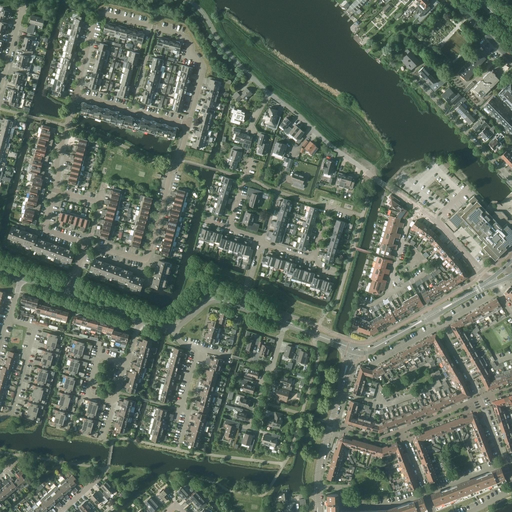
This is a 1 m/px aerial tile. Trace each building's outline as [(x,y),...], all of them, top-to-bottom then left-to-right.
[(356,0),(349,7),(354,12),(366,0),(356,0)] [(423,0),(418,6),(415,8),(415,9),(417,7),(422,12),(424,14),(430,9),(430,8),(430,7),(428,6),(427,7),(426,6),(430,3),(427,0),(423,0)] [(386,13),(391,7),(390,6),(391,6),(390,4),(389,5),(388,4),(383,10),(386,13)] [(0,12),(0,18),(3,19),(4,16),(10,18),(11,13),(10,13),(10,12),(11,10),(2,8),(1,13),(0,12)] [(399,12),(393,17),(396,20),(402,14),(400,11),(399,12)] [(29,23),(28,26),(29,26),(29,28),(33,29),(34,24),(39,25),(38,29),(42,30),(43,26),(44,19),(31,16),(30,22),(29,22),(29,23)] [(74,18),(73,24),(82,26),(82,23),(85,24),(87,18),(79,16),(78,16),(77,16),(76,17),(75,17),(75,18),(74,18)] [(2,22),(3,19),(0,18),(0,27),(6,29),(6,28),(7,29),(9,24),(2,22)] [(109,32),(112,24),(108,23),(108,24),(106,24),(103,34),(105,34),(106,32),(109,32)] [(81,30),(82,26),(73,24),(71,30),(83,33),(84,30),(81,30)] [(120,38),(123,27),(119,26),(119,27),(117,27),(114,37),(120,38)] [(125,40),(128,30),(128,28),(123,27),(120,38),(125,40)] [(131,38),(134,30),(130,29),(130,30),(128,30),(125,40),(127,40),(128,37),(131,38)] [(139,31),(139,32),(139,33),(136,43),(142,44),(145,34),(143,34),(143,32),(139,31)] [(37,37),(31,35),(29,35),(28,38),(25,37),(24,43),(33,46),(35,40),(36,41),(37,37)] [(78,41),(79,37),(70,35),(68,41),(80,44),(81,41),(78,41)] [(159,38),(156,48),(159,49),(162,50),(163,47),(165,38),(161,37),(161,38),(159,38)] [(174,50),(176,41),(172,40),(172,41),(170,41),(167,51),(170,52),(170,49),(174,50)] [(33,46),(24,43),(22,49),(27,50),(26,53),(32,55),(33,51),(32,51),(33,46)] [(75,52),(76,48),(67,46),(65,52),(66,52),(65,55),(76,58),(78,52),(75,52)] [(419,62),(413,55),(415,53),(410,47),(405,51),(408,54),(402,59),(408,65),(407,66),(411,70),(419,62)] [(109,52),(106,51),(99,49),(97,54),(107,57),(109,52)] [(138,59),(139,54),(130,51),(128,57),(138,59)] [(486,59),(477,51),(457,73),(467,81),(469,79),(469,78),(486,59)] [(18,57),(17,60),(29,63),(31,64),(32,58),(31,58),(32,55),(26,53),(25,56),(20,55),(20,57),(18,57)] [(107,57),(97,54),(96,60),(106,63),(107,57)] [(75,63),(76,58),(65,55),(64,58),(62,63),(71,66),(72,62),(75,63)] [(136,65),(138,59),(128,57),(127,62),(129,63),(134,64),(134,65),(136,65)] [(154,57),(152,63),(163,66),(163,64),(163,63),(163,60),(161,59),(154,57)] [(17,60),(16,63),(18,64),(17,66),(21,67),(20,70),(21,70),(28,72),(29,72),(30,69),(31,64),(29,63),(17,60)] [(106,63),(96,60),(94,65),(102,67),(105,68),(106,63)] [(70,69),(71,66),(62,63),(61,69),(72,72),(73,70),(70,69)] [(191,74),(193,68),(183,65),(181,71),(191,74)] [(423,67),(418,72),(426,80),(429,78),(427,76),(429,74),(423,67)] [(153,69),(153,70),(151,75),(161,77),(162,71),(160,71),(158,70),(158,71),(153,69)] [(14,74),(13,77),(27,81),(28,75),(29,72),(28,72),(21,70),(21,73),(16,72),(14,72),(14,74)] [(491,88),(499,80),(495,75),(494,75),(493,73),(494,72),(494,71),(493,71),(494,71),(493,70),(491,71),(490,71),(484,77),(483,77),(483,78),(483,79),(483,80),(484,80),(484,81),(484,82),(483,81),(482,81),(480,81),(477,84),(477,85),(474,88),(480,95),(479,96),(481,97),(482,97),(483,96),(483,97),(484,97),(485,97),(486,97),(487,96),(492,91),(490,89),(490,88),(491,88)] [(103,74),(100,73),(93,71),(91,76),(102,79),(103,74)] [(190,79),(191,74),(181,71),(180,76),(190,79)] [(67,80),(68,77),(59,74),(58,80),(69,83),(70,81),(67,80)] [(435,80),(429,74),(427,76),(429,78),(426,80),(431,85),(435,80)] [(161,77),(151,75),(150,80),(159,83),(161,77)] [(102,79),(91,76),(90,82),(100,85),(102,79)] [(188,85),(190,79),(180,76),(178,82),(188,85)] [(27,81),(13,77),(12,81),(13,81),(13,83),(17,85),(17,88),(23,89),(24,90),(27,81)] [(446,81),(446,80),(443,77),(438,83),(441,86),(446,81)] [(55,79),(53,85),(65,88),(66,84),(72,86),(72,84),(69,83),(58,80),(55,79)] [(211,86),(210,89),(219,91),(221,85),(220,85),(221,82),(210,79),(208,85),(211,86)] [(159,83),(150,80),(148,86),(158,88),(159,83)] [(498,93),(511,107),(511,82),(510,81),(505,87),(504,86),(502,88),(503,88),(503,89),(498,93)] [(100,85),(90,82),(88,88),(96,90),(95,91),(98,91),(100,85)] [(187,90),(188,85),(178,82),(177,87),(187,90)] [(463,90),(466,92),(474,84),(472,82),(463,90)] [(53,85),(52,90),(53,90),(52,94),(66,97),(67,92),(64,91),(65,88),(53,85)] [(148,86),(147,91),(152,93),(155,94),(157,94),(158,88),(148,86)] [(185,96),(187,90),(177,87),(175,93),(178,94),(185,96)] [(24,90),(23,89),(17,88),(16,91),(11,89),(10,92),(9,91),(8,95),(22,99),(24,90)] [(237,92),(233,96),(238,101),(242,97),(245,101),(252,93),(247,88),(240,95),(237,92)] [(454,104),(462,97),(458,94),(456,96),(452,92),(450,89),(449,88),(442,95),(443,96),(443,97),(444,99),(446,99),(449,103),(451,101),(454,104)] [(127,98),(129,92),(120,90),(119,92),(118,91),(117,96),(120,97),(120,96),(127,98)] [(147,91),(145,90),(143,96),(154,99),(155,94),(152,93),(147,91)] [(218,97),(206,94),(205,96),(208,97),(207,100),(216,102),(218,97)] [(22,99),(8,95),(7,98),(9,99),(8,101),(11,102),(11,105),(20,107),(22,99)] [(143,96),(142,102),(149,104),(149,105),(151,106),(153,99),(143,96)] [(459,101),(453,107),(455,109),(464,118),(470,113),(466,109),(467,107),(463,103),(466,100),(464,97),(459,101)] [(182,107),(184,101),(176,99),(174,99),(172,104),(175,105),(182,107)] [(511,122),(490,100),(491,100),(490,99),(491,99),(483,106),(484,106),(511,134),(511,122)] [(215,108),(216,102),(207,100),(207,103),(204,102),(202,108),(210,110),(210,107),(215,108)] [(87,115),(89,105),(88,104),(87,104),(87,103),(86,103),(85,103),(85,102),(84,102),(83,102),(82,102),(82,103),(81,103),(81,104),(81,105),(82,105),(82,106),(83,106),(81,114),(87,115)] [(92,117),(95,106),(96,105),(95,105),(94,105),(93,105),(92,105),(89,105),(87,115),(92,117)] [(98,119),(101,108),(99,107),(98,106),(97,106),(96,105),(95,106),(92,117),(98,119)] [(104,120),(107,109),(107,108),(106,108),(105,108),(104,108),(103,108),(101,108),(98,119),(104,120)] [(110,122),(113,111),(111,110),(110,110),(109,109),(108,109),(108,108),(107,108),(107,109),(104,120),(110,122)] [(215,111),(210,110),(202,108),(201,113),(204,114),(203,117),(212,119),(213,114),(214,114),(215,111)] [(245,115),(244,115),(245,111),(235,108),(233,113),(235,113),(234,116),(235,117),(234,119),(232,122),(240,124),(240,122),(244,122),(245,117),(244,117),(245,115)] [(266,112),(264,119),(267,119),(266,122),(273,124),(272,128),(276,129),(279,120),(276,118),(277,115),(276,115),(277,111),(269,108),(267,113),(266,112)] [(470,113),(464,118),(469,124),(475,118),(472,115),(477,110),(475,108),(473,110),(470,113)] [(116,123),(119,113),(119,112),(118,111),(117,111),(116,111),(115,112),(113,111),(110,122),(116,123)] [(122,125),(124,115),(122,115),(121,114),(120,113),(119,113),(116,123),(122,125)] [(128,126),(130,117),(130,116),(129,116),(128,116),(127,116),(126,116),(124,115),(122,125),(128,126)] [(479,120),(473,127),(474,129),(476,130),(477,131),(482,125),(484,127),(487,124),(485,121),(487,119),(483,115),(478,119),(479,120)] [(133,128),(136,118),(134,118),(133,117),(132,117),(131,116),(130,116),(130,117),(128,126),(133,128)] [(283,130),(285,132),(290,127),(287,125),(291,121),(286,117),(280,125),(284,129),(283,130)] [(139,129),(142,119),(141,119),(140,119),(139,119),(138,119),(136,118),(133,128),(139,129)] [(145,131),(148,120),(146,120),(145,119),(144,119),(143,118),(142,118),(142,119),(139,129),(145,131)] [(2,122),(1,126),(11,128),(14,129),(16,124),(17,121),(13,120),(13,121),(5,119),(4,123),(2,122)] [(151,133),(154,122),(154,121),(153,121),(152,121),(151,121),(150,121),(148,120),(145,131),(151,133)] [(157,134),(160,124),(157,123),(157,122),(156,122),(155,121),(154,121),(154,122),(151,133),(157,134)] [(210,125),(198,122),(198,124),(201,125),(200,128),(209,130),(210,125)] [(163,136),(165,125),(166,124),(165,124),(164,124),(163,124),(162,124),(160,124),(157,134),(163,136)] [(168,137),(171,127),(169,126),(168,126),(168,125),(167,125),(167,124),(166,124),(165,125),(163,136),(168,137)] [(482,137),(488,131),(491,128),(488,124),(484,127),(485,128),(479,134),(482,137)] [(42,129),(41,133),(50,136),(51,131),(55,132),(56,129),(41,125),(40,128),(42,129)] [(292,129),(290,127),(285,132),(288,134),(289,133),(293,136),(300,128),(295,125),(292,129)] [(14,129),(11,128),(1,126),(0,129),(2,130),(1,133),(12,136),(14,129)] [(485,141),(492,135),(492,136),(493,135),(493,134),(494,133),(494,132),(493,131),(493,130),(495,128),(493,126),(491,128),(488,131),(482,137),(485,141)] [(178,127),(177,127),(176,127),(175,127),(174,127),(173,127),(171,127),(168,137),(174,139),(176,131),(177,131),(178,131),(179,130),(179,129),(179,128),(178,128),(178,127)] [(234,128),(233,133),(236,134),(234,140),(239,141),(239,142),(243,143),(243,142),(243,143),(242,146),(249,148),(250,145),(253,136),(240,133),(241,130),(234,128)] [(304,132),(300,128),(293,136),(298,140),(297,141),(299,143),(303,138),(301,136),(304,132)] [(494,149),(497,147),(498,147),(497,147),(500,150),(503,146),(501,144),(501,143),(499,142),(504,136),(499,131),(494,136),(496,138),(493,141),(492,140),(490,142),(491,143),(489,144),(492,147),(493,149),(494,149)] [(12,139),(12,136),(1,133),(0,137),(0,140),(8,143),(9,138),(12,139)] [(49,140),(50,136),(41,133),(40,137),(38,137),(37,141),(52,145),(53,141),(49,140)] [(210,137),(207,136),(195,133),(195,135),(198,136),(197,139),(206,141),(208,142),(210,137)] [(269,145),(265,144),(267,135),(261,134),(258,144),(261,145),(258,152),(266,154),(267,148),(268,148),(269,145)] [(79,141),(79,143),(88,146),(89,141),(78,138),(75,137),(75,139),(78,140),(79,141)] [(204,147),(206,141),(197,139),(196,142),(193,142),(192,147),(199,149),(200,146),(204,147)] [(10,144),(8,143),(0,140),(0,148),(9,151),(10,144)] [(51,148),(52,145),(37,141),(36,144),(38,145),(36,149),(46,152),(47,147),(51,148)] [(310,152),(313,154),(318,148),(315,146),(316,145),(315,145),(315,144),(313,143),(310,141),(305,148),(310,151),(310,152)] [(283,156),(287,145),(276,142),(273,152),(283,156)] [(242,152),(241,152),(242,148),(234,146),(233,150),(232,149),(229,159),(230,159),(229,164),(230,165),(229,168),(235,170),(238,159),(240,160),(242,152)] [(86,151),(73,147),(72,149),(75,150),(77,151),(76,153),(85,156),(86,151)] [(9,151),(0,148),(0,156),(4,157),(5,153),(8,153),(9,151)] [(44,156),(46,152),(36,149),(35,154),(34,153),(33,157),(48,161),(49,157),(44,156)] [(505,161),(511,154),(511,150),(510,153),(511,153),(510,154),(506,151),(501,156),(501,157),(503,159),(505,161)] [(47,164),(48,161),(33,157),(32,160),(31,160),(30,165),(32,165),(41,167),(43,163),(47,164)] [(75,158),(73,158),(70,157),(70,159),(74,160),(73,163),(83,166),(84,161),(75,158)] [(331,175),(333,170),(332,170),(335,162),(333,161),(329,159),(329,160),(327,160),(326,164),(324,163),(322,169),(325,170),(324,173),(331,175)] [(40,172),(41,167),(32,165),(31,169),(29,169),(28,173),(32,174),(33,174),(34,174),(43,176),(44,173),(40,172)] [(81,171),(67,167),(67,169),(71,170),(71,173),(80,175),(81,171)] [(293,185),(303,189),(304,185),(302,184),(305,176),(294,172),(291,181),(296,182),(295,186),(293,185)] [(338,186),(343,187),(347,175),(342,174),(339,173),(339,172),(335,183),(339,184),(338,186)] [(48,178),(43,176),(34,174),(33,174),(32,174),(30,181),(33,182),(42,185),(43,180),(47,181),(48,178)] [(352,177),(347,175),(343,187),(348,189),(349,187),(352,188),(356,177),(355,177),(355,178),(352,177)] [(236,180),(225,177),(223,176),(221,182),(224,182),(231,185),(232,182),(236,183),(236,180)] [(79,180),(65,177),(64,179),(69,180),(68,183),(75,185),(77,186),(79,180)] [(41,189),(42,185),(33,182),(32,187),(30,186),(29,190),(44,194),(45,190),(41,189)] [(231,187),(231,185),(224,182),(222,188),(233,191),(234,189),(231,187)] [(108,192),(111,193),(112,193),(121,195),(124,196),(125,192),(126,190),(125,189),(117,186),(116,188),(114,188),(113,191),(108,190),(108,192)] [(219,187),(218,192),(221,193),(228,195),(229,192),(233,193),(233,191),(222,188),(219,187)] [(175,194),(176,194),(186,197),(188,190),(184,188),(183,191),(178,189),(177,192),(172,191),(172,193),(175,194)] [(262,198),(263,192),(249,188),(247,194),(252,196),(249,206),(257,208),(260,197),(262,198)] [(43,197),(44,194),(29,190),(28,193),(30,194),(29,198),(38,200),(39,196),(43,197)] [(227,198),(228,195),(221,193),(219,198),(230,201),(231,199),(227,198)] [(141,195),(139,200),(142,201),(151,203),(153,198),(143,196),(141,195)] [(389,209),(392,210),(399,212),(403,207),(396,203),(398,200),(391,195),(389,198),(391,200),(389,203),(392,205),(389,209)] [(511,230),(510,229),(510,227),(510,225),(507,222),(507,221),(507,218),(507,217),(502,212),(502,211),(494,211),(494,215),(492,217),(479,203),(480,203),(474,196),(469,201),(471,203),(463,210),(461,208),(449,219),(445,223),(453,232),(458,228),(457,228),(465,221),(468,224),(467,225),(471,229),(472,228),(480,236),(479,237),(482,241),(483,240),(487,244),(483,248),(489,254),(488,255),(491,258),(492,257),(495,261),(499,257),(499,256),(505,250),(506,250),(506,249),(507,248),(508,248),(508,247),(509,247),(510,247),(510,245),(511,245),(511,244),(511,230)] [(37,205),(38,200),(29,198),(27,202),(26,202),(25,205),(40,209),(41,206),(37,205)] [(117,210),(119,205),(105,202),(104,204),(109,205),(108,208),(117,210)] [(224,208),(225,205),(217,203),(216,208),(227,212),(228,209),(224,208)] [(290,206),(278,203),(278,205),(281,206),(280,209),(288,211),(290,206)] [(39,213),(40,209),(25,205),(24,209),(26,209),(24,214),(34,216),(35,212),(39,213)] [(310,206),(309,212),(320,215),(321,213),(317,212),(318,209),(310,206)] [(227,212),(216,208),(213,207),(211,213),(222,216),(223,213),(226,214),(227,212)] [(409,212),(403,207),(399,212),(392,210),(391,216),(400,219),(403,215),(405,217),(409,212)] [(58,215),(58,217),(59,218),(58,220),(61,220),(60,225),(62,225),(66,212),(64,211),(64,209),(61,208),(61,209),(60,215),(58,215)] [(68,222),(71,213),(66,212),(62,225),(64,226),(65,222),(68,222)] [(259,225),(252,223),(255,214),(247,212),(244,223),(249,224),(248,225),(247,229),(257,232),(259,225)] [(83,226),(86,217),(86,215),(81,213),(81,216),(78,225),(83,226)] [(289,217),(287,217),(275,213),(275,216),(278,217),(277,219),(288,223),(289,217)] [(32,221),(34,216),(24,214),(23,218),(22,218),(21,222),(36,226),(36,222),(32,221)] [(399,222),(400,219),(391,216),(389,215),(388,221),(403,225),(404,223),(399,222)] [(314,222),(315,219),(307,217),(306,222),(317,226),(318,223),(314,222)] [(182,222),(179,221),(170,219),(168,224),(178,226),(181,227),(182,222)] [(273,221),(272,224),(286,228),(288,223),(277,219),(276,222),(273,221)] [(413,230),(415,231),(421,223),(416,220),(414,223),(411,227),(414,229),(413,230)] [(402,228),(403,225),(388,221),(386,226),(397,230),(398,226),(402,228)] [(425,226),(421,223),(415,231),(416,232),(417,231),(420,233),(425,226)] [(286,228),(272,224),(271,226),(275,227),(274,230),(285,233),(286,228)] [(341,233),(343,228),(332,224),(331,227),(334,228),(334,230),(341,233)] [(18,226),(16,225),(15,228),(12,227),(8,238),(33,247),(32,249),(71,263),(75,252),(37,238),(38,236),(25,231),(26,229),(20,227),(20,230),(17,229),(18,226)] [(144,231),(144,228),(135,226),(134,231),(148,234),(148,232),(144,231)] [(204,241),(209,227),(206,226),(205,229),(202,228),(199,240),(204,241)] [(396,233),(397,230),(386,226),(385,232),(400,236),(400,234),(396,233)] [(429,229),(425,226),(420,233),(422,235),(422,236),(423,237),(429,229)] [(209,243),(212,231),(210,231),(211,227),(209,227),(204,241),(209,243)] [(311,232),(312,230),(304,227),(303,233),(314,236),(314,233),(311,232)] [(215,241),(218,229),(216,229),(215,232),(212,231),(209,243),(214,244),(215,241)] [(434,233),(429,229),(423,237),(425,238),(425,237),(428,239),(434,233)] [(285,233),(274,230),(273,232),(270,231),(269,234),(283,238),(285,233)] [(399,239),(400,236),(385,232),(383,237),(394,240),(395,237),(399,239)] [(438,237),(434,233),(428,239),(430,242),(430,243),(431,244),(438,237)] [(283,238),(269,234),(268,236),(272,237),(271,240),(276,242),(282,243),(283,238)] [(223,248),(227,236),(225,235),(224,239),(221,238),(220,243),(219,243),(218,246),(223,248)] [(340,238),(329,235),(328,237),(331,238),(331,241),(338,243),(340,238)] [(393,244),(394,240),(383,237),(381,243),(397,247),(397,245),(393,244)] [(442,241),(438,237),(431,244),(432,245),(433,245),(435,247),(442,241)] [(233,251),(237,239),(234,238),(233,242),(231,241),(228,249),(233,251)] [(308,243),(309,240),(301,238),(299,243),(311,246),(311,244),(308,243)] [(243,254),(247,242),(244,241),(243,245),(241,244),(238,252),(243,254)] [(445,245),(442,241),(435,247),(437,250),(436,250),(437,252),(445,245)] [(249,243),(247,242),(243,254),(242,257),(250,259),(253,250),(250,249),(251,247),(248,246),(249,243)] [(311,246),(299,243),(297,242),(295,247),(306,251),(306,248),(310,249),(311,246)] [(396,250),(397,247),(381,243),(380,248),(390,251),(391,248),(396,250)] [(335,253),(337,248),(326,245),(325,247),(328,248),(327,251),(335,253)] [(437,252),(435,253),(435,254),(438,257),(439,257),(441,255),(442,255),(448,249),(445,245),(437,252)] [(389,255),(390,251),(380,248),(378,254),(393,258),(394,256),(389,255)] [(442,255),(441,255),(443,258),(444,259),(452,253),(448,249),(442,255)] [(269,265),(273,253),(270,252),(269,256),(266,255),(266,257),(263,256),(261,263),(269,265)] [(455,256),(452,253),(444,259),(445,261),(446,260),(448,262),(455,256)] [(279,268),(282,256),(280,255),(279,259),(276,258),(274,266),(279,268)] [(332,264),(334,259),(322,255),(322,258),(325,259),(324,262),(332,264)] [(392,263),(392,261),(377,256),(376,262),(386,265),(387,262),(392,263)] [(458,260),(455,256),(448,262),(451,265),(450,266),(451,267),(458,260)] [(288,274),(292,259),(290,258),(289,262),(286,261),(284,269),(283,272),(288,274)] [(133,273),(94,259),(90,270),(128,284),(127,286),(140,291),(144,279),(132,275),(133,273)] [(294,260),(292,259),(288,274),(292,275),(293,272),(295,268),(296,264),(293,263),(294,260)] [(170,263),(159,260),(151,287),(163,290),(170,263)] [(463,264),(465,266),(467,265),(466,262),(465,262),(464,260),(460,262),(458,260),(451,267),(452,268),(453,268),(455,270),(456,269),(457,269),(456,269),(461,265),(462,264),(463,264)] [(385,268),(386,265),(376,262),(374,267),(389,272),(390,270),(385,268)] [(462,268),(465,266),(463,264),(462,264),(461,265),(456,269),(457,269),(456,269),(460,275),(465,276),(466,275),(462,268)] [(296,280),(301,266),(298,265),(297,268),(295,268),(293,272),(292,275),(291,279),(296,280)] [(301,282),(305,271),(302,270),(303,266),(301,266),(296,280),(301,282)] [(388,274),(389,272),(374,267),(372,273),(383,276),(384,273),(388,274)] [(306,283),(311,269),(308,268),(307,271),(305,271),(301,282),(306,283)] [(313,269),(311,269),(306,283),(311,285),(312,282),(313,277),(314,277),(315,274),(312,273),(313,269)] [(382,279),(383,276),(372,273),(371,279),(373,279),(386,283),(387,281),(382,279)] [(315,289),(319,275),(317,274),(316,278),(314,277),(313,277),(312,282),(311,285),(310,287),(315,289)] [(465,277),(465,276),(460,275),(454,278),(457,283),(458,284),(457,285),(459,288),(461,286),(459,282),(465,278),(465,277)] [(454,278),(453,276),(451,277),(451,278),(449,279),(453,287),(457,285),(458,284),(457,283),(454,278)] [(325,292),(329,278),(327,277),(326,281),(323,280),(320,290),(325,292)] [(332,279),(331,279),(329,278),(325,292),(330,293),(333,283),(331,282),(332,279)] [(384,291),(386,283),(373,279),(369,292),(377,294),(379,289),(384,291)] [(453,287),(449,279),(446,281),(445,280),(444,281),(449,290),(453,287)] [(443,280),(439,282),(440,284),(444,292),(449,290),(444,281),(443,280)] [(444,292),(440,284),(437,286),(436,285),(435,286),(440,295),(444,292)] [(440,295),(435,286),(433,287),(434,288),(431,290),(435,297),(440,295)] [(425,289),(420,291),(422,295),(425,301),(426,303),(431,300),(426,291),(425,289)] [(435,297),(431,290),(428,291),(428,290),(426,291),(431,300),(435,297)] [(423,304),(422,303),(417,294),(412,297),(418,307),(423,304)] [(25,307),(28,296),(23,295),(20,306),(25,307)] [(30,309),(33,298),(28,296),(25,307),(30,309)] [(418,307),(412,297),(408,299),(414,310),(418,307)] [(39,299),(33,298),(30,309),(36,310),(36,308),(37,304),(38,304),(39,299)] [(502,308),(496,298),(492,301),(498,311),(502,308)] [(414,310),(408,299),(404,302),(405,304),(410,312),(414,310)] [(498,311),(492,301),(487,304),(493,313),(498,311)] [(410,312),(405,304),(403,304),(404,305),(401,307),(405,315),(410,312)] [(493,313),(487,304),(483,306),(489,316),(493,313)] [(489,316),(483,306),(479,309),(484,319),(489,316)] [(405,315),(401,307),(398,309),(397,308),(396,309),(401,317),(405,315)] [(401,317),(396,309),(394,309),(395,310),(392,312),(396,320),(401,317)] [(484,319),(479,309),(474,311),(479,319),(480,321),(484,319)] [(232,314),(229,313),(220,311),(219,314),(218,313),(217,316),(227,319),(230,320),(232,314)] [(479,319),(474,311),(470,314),(475,322),(476,321),(479,319)] [(396,320),(392,312),(389,314),(388,313),(387,314),(392,323),(396,320)] [(392,323),(387,314),(385,315),(386,316),(383,317),(387,325),(392,323)] [(475,322),(470,314),(465,316),(470,324),(473,322),(473,323),(475,322)] [(74,316),(72,323),(81,325),(83,317),(78,315),(77,317),(74,316)] [(387,325),(383,317),(381,315),(377,317),(378,319),(383,328),(387,325)] [(226,324),(227,319),(217,316),(216,318),(218,319),(217,321),(217,322),(220,322),(220,323),(226,324)] [(356,316),(352,328),(357,330),(361,319),(361,318),(359,317),(356,316)] [(470,324),(465,316),(461,319),(464,324),(466,327),(467,326),(470,324)] [(383,328),(378,319),(377,317),(372,320),(378,330),(383,328)] [(96,332),(99,321),(94,319),(91,328),(91,330),(96,332)] [(362,332),(365,323),(366,320),(361,319),(357,330),(362,332)] [(464,324),(461,319),(459,320),(458,319),(454,321),(455,322),(450,325),(459,327),(462,325),(464,324)] [(370,335),(369,324),(369,322),(366,320),(365,323),(362,332),(370,335)] [(370,335),(378,330),(372,320),(369,322),(369,324),(370,335)] [(102,331),(104,322),(99,321),(96,332),(101,333),(102,331)] [(113,330),(115,325),(109,324),(107,332),(106,335),(111,336),(113,330)] [(217,333),(219,328),(208,325),(208,327),(209,328),(209,330),(217,333)] [(461,330),(459,327),(450,325),(453,330),(452,331),(454,334),(455,333),(456,335),(461,333),(461,332),(460,331),(461,330)] [(115,342),(118,331),(113,330),(111,336),(110,341),(115,342)] [(459,340),(467,336),(465,333),(466,332),(465,330),(461,332),(461,333),(456,335),(459,340)] [(52,342),(54,335),(42,331),(41,335),(48,337),(47,341),(52,342)] [(121,344),(124,333),(118,331),(115,342),(121,344)] [(129,334),(124,333),(121,344),(126,345),(129,334)] [(434,342),(436,333),(433,335),(432,333),(427,337),(427,338),(425,339),(428,344),(430,343),(430,344),(434,342)] [(438,336),(436,333),(434,342),(435,345),(436,345),(437,347),(442,344),(441,342),(442,341),(439,335),(438,336)] [(253,351),(255,344),(257,345),(260,336),(255,334),(253,341),(249,339),(246,349),(253,351)] [(63,337),(56,335),(54,335),(52,342),(57,343),(58,338),(62,339),(63,337)] [(219,339),(216,338),(205,335),(205,337),(207,338),(206,341),(217,344),(219,339)] [(467,336),(459,340),(462,344),(471,339),(468,335),(467,336)] [(428,344),(425,339),(421,342),(425,350),(426,352),(429,350),(430,351),(432,350),(428,344)] [(471,339),(462,344),(464,349),(472,344),(474,343),(472,341),(473,340),(472,339),(471,339)] [(79,349),(81,342),(72,340),(71,342),(76,343),(74,348),(79,349)] [(50,349),(52,342),(47,341),(46,344),(39,342),(38,346),(50,349)] [(258,347),(261,348),(261,347),(262,347),(260,355),(267,357),(270,347),(263,345),(262,345),(261,345),(262,342),(259,341),(258,347)] [(55,348),(57,343),(52,342),(50,349),(59,351),(59,349),(55,348)] [(84,347),(91,349),(92,345),(81,342),(79,349),(83,351),(84,347)] [(425,350),(421,342),(417,345),(421,353),(423,352),(422,351),(425,350)] [(149,352),(151,347),(137,343),(137,345),(141,347),(141,350),(149,352)] [(445,348),(442,344),(437,347),(434,348),(436,351),(435,352),(436,353),(445,348)] [(467,353),(475,348),(474,347),(473,347),(472,344),(464,349),(467,353)] [(287,345),(284,356),(294,359),(296,354),(293,353),(295,348),(287,345)] [(421,353),(417,345),(412,347),(418,357),(422,354),(421,353)] [(174,347),(173,353),(186,357),(187,354),(182,353),(183,350),(174,347)] [(418,357),(412,347),(408,350),(413,358),(413,360),(418,357)] [(77,357),(79,349),(74,348),(73,353),(69,352),(68,354),(69,354),(77,357)] [(298,361),(301,362),(301,364),(305,365),(305,363),(306,363),(309,354),(301,351),(301,349),(298,348),(297,354),(299,355),(298,361)] [(447,353),(445,348),(436,353),(437,355),(438,354),(439,357),(447,353)] [(469,358),(477,353),(475,350),(476,350),(475,348),(467,353),(469,358)] [(47,359),(49,352),(38,349),(37,352),(44,354),(43,358),(47,359)] [(82,354),(83,351),(79,349),(77,357),(88,360),(89,356),(82,354)] [(413,358),(408,350),(403,352),(408,360),(411,358),(411,359),(413,358)] [(4,359),(4,361),(15,364),(17,354),(9,351),(7,360),(4,359)] [(58,354),(49,352),(47,359),(52,360),(53,356),(57,357),(58,354)] [(408,360),(403,352),(399,355),(404,363),(405,362),(408,360)] [(450,357),(447,353),(439,357),(441,360),(440,360),(441,362),(450,357)] [(472,362),(480,357),(479,356),(477,353),(469,358),(472,362)] [(146,362),(148,357),(134,354),(134,356),(138,357),(138,360),(146,362)] [(405,365),(404,363),(399,355),(394,357),(400,367),(405,365)] [(474,367),(482,362),(485,361),(482,356),(480,357),(472,362),(474,367)] [(74,367),(76,359),(67,357),(67,359),(71,361),(69,365),(74,367)] [(400,367),(394,357),(390,360),(395,368),(396,370),(400,367)] [(452,362),(450,357),(441,362),(443,367),(444,366),(452,362)] [(45,366),(47,359),(43,358),(42,362),(35,360),(34,363),(45,366)] [(179,363),(180,361),(172,358),(170,363),(183,367),(184,365),(179,363)] [(50,365),(52,360),(47,359),(45,366),(54,369),(55,366),(50,365)] [(80,364),(87,366),(88,363),(76,359),(74,367),(79,368),(80,364)] [(395,368),(390,360),(386,362),(390,370),(393,369),(395,368)] [(15,364),(4,361),(3,363),(5,364),(5,367),(4,367),(11,369),(13,370),(15,364)] [(477,371),(485,366),(487,365),(485,361),(482,362),(474,367),(477,371)] [(221,365),(211,362),(210,365),(212,365),(211,368),(219,370),(223,371),(223,369),(221,368),(221,365)] [(386,362),(381,365),(386,373),(387,375),(391,372),(390,370),(386,362)] [(455,366),(452,362),(444,366),(446,371),(455,366)] [(145,368),(132,364),(131,366),(136,368),(135,370),(141,372),(143,373),(145,368)] [(72,374),(74,367),(69,365),(68,370),(64,369),(63,371),(72,374)] [(386,373),(381,365),(377,368),(381,375),(384,374),(386,373)] [(446,371),(445,372),(447,376),(450,375),(457,371),(455,366),(446,371)] [(479,375),(487,371),(485,368),(486,368),(485,366),(477,371),(479,375)] [(84,377),(85,373),(78,372),(79,368),(74,367),(72,374),(84,377)] [(365,374),(360,367),(359,372),(357,372),(356,376),(358,376),(357,378),(362,380),(363,377),(364,377),(365,374)] [(375,376),(372,370),(370,369),(370,368),(366,367),(366,368),(360,367),(365,374),(367,375),(368,374),(371,375),(370,376),(373,377),(375,376)] [(259,372),(249,369),(246,368),(243,379),(251,381),(252,377),(254,378),(254,377),(257,378),(259,372)] [(381,375),(377,368),(372,370),(375,376),(377,379),(379,378),(378,377),(381,375)] [(53,372),(44,369),(42,377),(47,378),(48,373),(52,374),(53,372)] [(176,374),(177,371),(169,369),(167,374),(180,378),(181,375),(176,374)] [(135,370),(132,370),(132,373),(127,371),(126,374),(140,377),(142,378),(143,373),(141,372),(135,370)] [(9,374),(0,371),(0,373),(0,374),(0,377),(8,379),(9,374)] [(460,375),(457,371),(450,375),(451,378),(452,380),(460,375)] [(489,374),(487,371),(479,375),(482,380),(487,377),(490,375),(489,374)] [(216,380),(217,375),(204,372),(203,374),(208,375),(207,378),(216,380)] [(503,384),(508,383),(504,373),(500,374),(503,384)] [(69,384),(71,377),(63,374),(62,377),(66,378),(65,383),(69,384)] [(140,377),(126,374),(126,376),(130,377),(130,380),(138,383),(140,377)] [(498,386),(503,384),(500,374),(494,376),(496,381),(498,386)] [(40,384),(42,377),(38,375),(37,379),(35,378),(34,382),(40,384)] [(462,379),(460,375),(452,380),(452,381),(453,381),(455,384),(462,379)] [(290,387),(292,379),(282,376),(279,384),(283,385),(282,388),(291,390),(292,387),(290,387)] [(46,383),(47,378),(42,377),(40,384),(49,386),(50,384),(46,383)] [(77,378),(71,377),(69,384),(74,385),(75,382),(76,382),(77,378)] [(487,391),(490,383),(489,380),(488,380),(487,377),(482,380),(483,382),(481,383),(483,387),(485,386),(487,391)] [(218,381),(216,380),(207,378),(206,381),(202,380),(201,382),(214,386),(217,386),(218,385),(218,383),(218,381)] [(240,378),(239,382),(242,383),(241,386),(244,387),(243,390),(253,393),(255,387),(246,384),(248,380),(240,378)] [(174,384),(174,381),(166,379),(164,384),(178,388),(178,386),(174,384)] [(465,384),(462,379),(455,384),(456,387),(457,389),(460,387),(465,384)] [(496,387),(498,386),(496,381),(494,382),(493,381),(490,383),(487,391),(492,389),(493,390),(496,389),(496,387)] [(217,386),(214,386),(201,382),(200,384),(205,386),(204,389),(213,391),(215,392),(217,386)] [(67,391),(69,384),(65,383),(63,387),(59,386),(59,389),(67,391)] [(137,388),(123,384),(123,387),(127,388),(127,391),(135,393),(137,388)] [(468,386),(466,387),(465,384),(460,387),(461,389),(462,393),(470,396),(469,393),(471,392),(468,386)] [(48,389),(40,387),(38,394),(42,395),(44,390),(48,392),(48,389)] [(279,396),(278,398),(283,399),(283,400),(286,401),(286,400),(287,400),(289,391),(278,388),(276,395),(279,396)] [(171,395),(172,392),(163,389),(161,395),(175,398),(175,396),(171,395)] [(64,401),(66,394),(58,392),(57,394),(61,395),(60,400),(64,401)] [(243,398),(244,397),(245,394),(238,392),(237,395),(241,397),(241,398),(240,397),(238,405),(248,408),(250,400),(243,398)] [(36,401),(38,394),(33,393),(32,396),(30,396),(29,399),(36,401)] [(211,396),(198,393),(198,395),(202,396),(201,399),(210,401),(212,402),(214,397),(211,396)] [(455,403),(459,401),(457,395),(456,393),(453,394),(452,393),(451,394),(455,403)] [(467,397),(470,396),(462,393),(459,394),(459,395),(457,395),(459,401),(462,400),(462,401),(468,399),(467,397)] [(41,400),(42,395),(38,394),(36,401),(44,404),(45,401),(41,400)] [(73,396),(66,394),(64,401),(69,403),(70,399),(72,399),(73,396)] [(455,403),(451,394),(449,395),(446,397),(450,405),(455,403)] [(445,407),(450,405),(446,397),(443,398),(441,398),(445,407)] [(505,403),(504,398),(501,399),(500,397),(497,398),(497,400),(492,402),(500,406),(502,405),(502,404),(505,403)] [(441,409),(445,407),(441,398),(440,399),(440,400),(437,401),(441,409)] [(119,400),(118,403),(132,407),(134,407),(136,402),(124,399),(124,402),(119,400)] [(62,408),(64,401),(60,400),(59,405),(55,404),(54,406),(62,408)] [(436,411),(441,409),(437,401),(434,402),(432,402),(436,411)] [(100,403),(94,402),(92,409),(97,410),(98,407),(99,407),(100,403)] [(431,413),(436,411),(432,402),(430,403),(431,404),(428,405),(431,413)] [(501,408),(500,406),(492,402),(494,407),(492,408),(493,411),(495,411),(496,413),(501,412),(500,409),(501,408)] [(132,407),(118,403),(118,405),(122,406),(122,409),(130,412),(132,407)] [(207,412),(209,407),(195,403),(195,405),(199,407),(198,410),(207,412)] [(43,406),(35,404),(33,411),(37,412),(39,408),(43,409),(43,406)] [(427,415),(431,413),(428,405),(425,406),(424,406),(423,406),(427,415)] [(422,417),(427,415),(423,406),(421,407),(421,408),(418,409),(422,417)] [(156,407),(156,410),(155,409),(154,413),(168,417),(169,414),(167,414),(167,410),(156,407)] [(247,413),(242,412),(243,409),(235,407),(233,410),(237,413),(236,419),(240,420),(240,419),(245,420),(247,413)] [(90,416),(92,409),(88,408),(87,411),(85,411),(84,415),(90,416)] [(60,419),(62,411),(53,409),(52,411),(56,413),(55,417),(60,419)] [(416,419),(422,417),(418,409),(415,410),(413,410),(416,419)] [(31,418),(33,411),(28,410),(27,414),(26,413),(25,417),(31,418)] [(505,410),(501,412),(496,413),(497,418),(506,415),(505,412),(506,412),(505,410)] [(36,417),(37,412),(33,411),(31,418),(39,421),(40,418),(36,417)] [(68,413),(62,411),(60,419),(64,420),(65,416),(67,417),(68,413)] [(353,415),(353,413),(348,411),(347,413),(345,413),(344,419),(345,419),(344,423),(352,418),(353,415)] [(282,414),(276,412),(275,412),(274,416),(275,416),(274,417),(270,416),(267,424),(279,428),(282,419),(281,419),(282,414)] [(129,417),(115,413),(115,416),(119,417),(119,420),(127,422),(130,423),(131,418),(129,417)] [(168,419),(168,417),(154,413),(153,416),(154,416),(153,418),(154,419),(157,419),(164,421),(165,421),(165,418),(168,419)] [(407,423),(411,421),(408,413),(405,414),(405,413),(403,414),(407,423)] [(473,415),(472,413),(467,415),(468,417),(464,418),(466,424),(472,421),(474,415),(473,415)] [(397,426),(402,425),(399,416),(396,417),(395,417),(394,417),(397,426)] [(58,426),(60,419),(55,417),(54,422),(50,421),(49,423),(58,426)] [(205,420),(192,417),(191,419),(196,420),(195,423),(206,426),(207,421),(205,420)] [(466,424),(464,418),(463,417),(458,419),(462,428),(463,427),(463,426),(466,425),(466,424)] [(358,420),(356,420),(356,419),(352,418),(344,423),(348,424),(347,425),(353,427),(354,425),(356,426),(358,420)] [(96,421),(89,419),(87,426),(92,428),(93,424),(95,424),(96,421)] [(166,421),(165,421),(164,421),(157,419),(154,419),(153,423),(169,428),(170,426),(165,424),(166,421)] [(235,427),(233,426),(235,421),(228,419),(227,424),(228,425),(225,435),(232,437),(235,427)] [(387,430),(392,428),(389,419),(386,421),(386,420),(384,420),(387,430)] [(462,428),(458,419),(453,420),(457,429),(460,428),(460,429),(462,428)] [(379,432),(387,430),(384,420),(382,421),(383,422),(380,423),(381,427),(379,428),(379,432)] [(381,427),(380,423),(379,423),(375,422),(375,421),(374,421),(371,430),(379,433),(379,432),(379,428),(381,427)] [(452,432),(449,422),(444,424),(447,432),(450,431),(451,432),(452,432)] [(168,430),(169,428),(153,423),(151,429),(163,432),(164,429),(168,430)] [(206,426),(195,423),(194,426),(189,425),(189,427),(202,431),(204,431),(206,426)] [(126,427),(113,424),(112,426),(117,427),(116,430),(118,431),(117,432),(118,433),(123,435),(124,434),(124,433),(126,427)] [(85,434),(87,426),(83,425),(82,429),(80,428),(79,432),(85,434)] [(479,425),(474,427),(473,428),(474,431),(473,432),(473,433),(483,430),(481,425),(479,425)] [(443,435),(439,426),(434,428),(438,436),(441,435),(441,436),(443,435)] [(202,431),(189,427),(188,429),(193,431),(192,434),(201,436),(202,431)] [(151,429),(150,434),(153,435),(166,438),(167,436),(162,435),(163,432),(151,429)] [(433,439),(430,430),(424,432),(425,433),(427,439),(428,440),(431,439),(431,440),(433,439)] [(251,441),(252,436),(245,433),(242,443),(249,445),(248,450),(251,450),(254,442),(251,441)] [(274,447),(276,442),(277,439),(279,440),(280,436),(272,433),(271,437),(269,437),(269,436),(264,435),(262,443),(266,444),(266,445),(270,446),(274,447)] [(486,439),(485,434),(476,438),(477,441),(476,441),(477,443),(486,439)] [(348,438),(343,437),(343,438),(341,439),(344,445),(350,446),(352,441),(348,439),(348,438)] [(199,441),(186,438),(185,440),(190,441),(189,444),(193,445),(193,447),(196,447),(196,446),(198,447),(199,441)] [(423,447),(421,441),(415,438),(414,440),(413,440),(415,445),(416,445),(418,449),(423,447)] [(486,439),(477,443),(476,443),(478,448),(480,447),(488,444),(486,439)] [(397,444),(396,442),(392,444),(392,446),(388,447),(390,453),(396,450),(399,445),(397,444)] [(490,449),(488,444),(480,447),(481,450),(480,451),(481,452),(490,449)] [(382,457),(382,448),(377,446),(374,456),(376,457),(376,455),(382,457)] [(390,453),(388,447),(387,446),(382,448),(382,457),(389,455),(389,456),(391,455),(390,453)] [(418,454),(428,451),(427,449),(426,450),(425,446),(423,447),(418,449),(416,449),(418,454)] [(420,459),(429,456),(427,453),(428,452),(428,451),(418,454),(420,459)] [(494,458),(492,453),(484,457),(481,458),(483,463),(494,458)] [(405,454),(404,454),(398,456),(397,457),(398,460),(397,461),(398,462),(407,459),(405,454)] [(424,469),(432,466),(431,462),(432,462),(431,460),(422,464),(424,469)] [(411,468),(409,464),(400,467),(402,470),(401,470),(401,472),(411,468)] [(413,473),(411,468),(401,472),(402,474),(403,473),(404,476),(413,473)] [(493,489),(507,483),(501,468),(492,472),(492,473),(488,475),(487,473),(483,475),(484,476),(480,478),(475,479),(475,478),(457,485),(457,486),(449,489),(449,488),(445,490),(445,491),(441,493),(440,491),(431,495),(437,510),(451,505),(450,501),(453,500),(454,504),(490,490),(488,486),(491,485),(493,489)] [(436,472),(435,470),(426,473),(428,478),(436,475),(435,472),(436,472)] [(19,477),(17,479),(22,486),(27,482),(26,482),(27,481),(25,479),(24,480),(21,475),(18,472),(16,474),(19,477)] [(414,478),(413,473),(404,476),(405,479),(404,480),(405,481),(414,478)] [(76,484),(75,482),(77,480),(72,475),(68,479),(67,478),(65,480),(76,492),(77,490),(73,486),(76,484)] [(437,478),(436,475),(428,478),(429,483),(439,480),(438,478),(437,478)] [(22,486),(17,479),(14,481),(11,478),(9,479),(11,481),(17,488),(16,488),(18,490),(22,486)] [(65,480),(64,478),(60,482),(62,484),(68,491),(70,489),(74,493),(76,492),(65,480)] [(416,483),(414,478),(405,481),(406,483),(407,483),(408,486),(416,483)] [(11,481),(8,483),(6,479),(4,481),(12,491),(16,488),(17,488),(11,481)] [(12,491),(4,481),(2,482),(5,486),(3,488),(8,494),(12,491)] [(114,495),(111,492),(114,489),(107,482),(101,487),(105,492),(103,494),(107,498),(110,496),(111,498),(114,495)] [(418,488),(416,483),(408,486),(409,489),(408,489),(409,491),(418,488)] [(65,493),(68,491),(62,484),(58,488),(67,498),(68,496),(65,493)] [(56,486),(52,489),(60,498),(62,496),(65,500),(67,498),(58,488),(56,486)] [(166,487),(163,491),(162,490),(159,492),(160,493),(158,495),(159,495),(161,497),(159,499),(163,502),(165,500),(166,501),(169,498),(166,494),(170,491),(166,487)] [(191,488),(187,492),(182,487),(177,492),(183,499),(193,491),(191,488)] [(8,494),(3,488),(0,490),(0,489),(0,492),(4,498),(8,494)] [(60,498),(52,489),(48,493),(59,506),(61,505),(57,500),(60,498)] [(101,498),(96,492),(90,497),(97,505),(101,501),(104,504),(108,501),(104,496),(101,498)] [(196,492),(185,502),(188,504),(193,500),(199,507),(199,506),(201,509),(207,505),(205,501),(196,492)] [(59,506),(48,493),(44,497),(52,505),(54,503),(58,508),(59,506)] [(295,511),(294,503),(288,504),(287,493),(282,493),(283,500),(284,500),(285,511),(295,511)] [(427,511),(423,499),(423,498),(414,501),(414,502),(409,504),(406,505),(405,504),(401,505),(402,507),(397,508),(396,507),(387,510),(378,510),(378,511),(373,511),(372,511),(368,511),(359,511),(360,511),(343,511),(340,511),(337,511),(337,504),(338,504),(338,494),(327,494),(328,504),(326,504),(326,511),(427,511)] [(49,508),(52,505),(44,497),(40,500),(42,502),(50,511),(52,511),(53,511),(49,508)] [(150,498),(145,502),(148,505),(150,507),(148,509),(150,511),(152,511),(158,507),(155,503),(156,502),(154,500),(153,501),(150,498)] [(86,502),(79,508),(82,511),(90,511),(93,510),(93,509),(95,507),(89,501),(87,503),(86,502)] [(50,511),(42,502),(38,506),(42,511),(44,511),(47,510),(48,511),(47,511),(50,511)]
